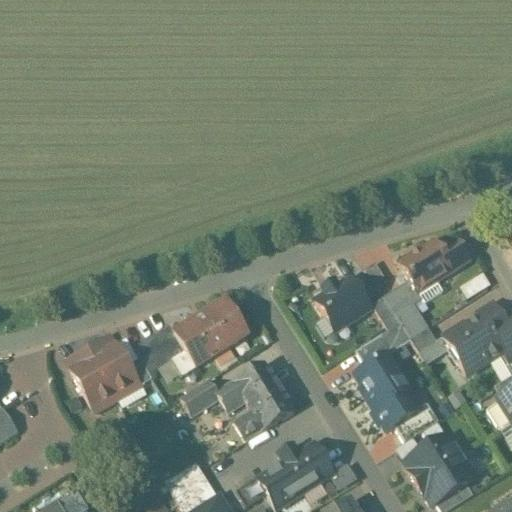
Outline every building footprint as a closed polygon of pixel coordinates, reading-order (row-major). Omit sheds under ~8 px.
[(433,246),(398,268),(409,285),(417,298),(418,297),(468,265),(459,249),(442,260),(433,246)] [(387,285),(375,266),(365,272),(377,291),(387,285)] [(482,277),(459,291),(467,303),(490,289),(482,277)] [(349,284),(315,306),(334,336),(368,314),(349,284)] [(409,285),(396,294),(407,313),(413,310),(422,304),(418,297),(417,298),(409,285)] [(396,294),(383,302),(395,321),(407,313),(396,294)] [(395,321),(383,302),(371,310),(387,336),(399,328),(395,321)] [(246,341),(225,307),(208,318),(229,352),(246,341)] [(511,321),(508,315),(499,321),(492,309),(478,318),(481,322),(503,356),(503,357),(506,362),(511,358),(511,321)] [(428,332),(413,310),(407,313),(395,321),(399,328),(409,344),(428,332)] [(229,352),(208,318),(191,328),(212,362),(229,352)] [(481,322),(458,336),(456,333),(442,342),(466,380),(503,357),(503,356),(481,322)] [(175,339),(174,339),(184,356),(195,373),(212,362),(191,328),(175,339)] [(387,336),(355,356),(365,371),(386,358),(387,360),(410,345),(409,344),(399,328),(387,336)] [(174,339),(175,339),(169,330),(158,337),(174,363),(184,356),(174,339)] [(428,332),(409,344),(419,358),(435,348),(437,347),(428,332)] [(174,363),(158,337),(144,346),(160,372),(174,363)] [(115,349),(105,355),(99,346),(87,353),(117,404),(126,399),(127,392),(137,386),(127,369),(115,349)] [(160,372),(144,346),(133,353),(139,362),(149,379),(160,372)] [(419,358),(419,359),(425,370),(442,359),(435,348),(419,358)] [(117,404),(87,353),(75,360),(80,369),(70,375),(91,412),(101,406),(107,410),(108,410),(117,404)] [(387,360),(386,358),(365,371),(354,379),(366,398),(364,400),(374,416),(371,418),(379,431),(382,430),(386,437),(394,432),(419,416),(418,415),(407,398),(410,396),(387,360)] [(139,362),(127,369),(137,386),(139,390),(152,383),(149,379),(139,362)] [(263,368),(232,389),(233,391),(217,401),(227,417),(244,407),(247,412),(278,392),(263,368)] [(511,379),(494,391),(500,401),(511,393),(511,379)] [(278,392),(247,412),(250,417),(233,428),(245,446),(294,417),(278,392)] [(511,393),(500,401),(497,404),(511,427),(511,393)] [(419,416),(394,432),(404,448),(411,444),(422,437),(437,427),(426,410),(418,415),(419,416)] [(2,414),(0,414),(0,431),(10,425),(2,414)] [(10,425),(0,431),(0,447),(17,437),(10,425)] [(437,427),(422,437),(430,450),(445,441),(437,427)] [(420,457),(404,467),(410,475),(408,476),(415,488),(459,461),(446,440),(445,441),(430,450),(420,457)] [(411,444),(404,448),(396,453),(404,467),(420,457),(411,444)] [(314,448),(297,459),(292,451),(278,460),(283,467),(256,484),(273,511),(278,511),(330,481),(333,479),(314,448)] [(459,461),(415,488),(423,500),(425,499),(432,511),(436,509),(466,489),(474,484),(459,461)] [(196,469),(165,488),(177,507),(208,488),(196,469)] [(333,479),(330,481),(338,494),(356,483),(347,470),(333,479)] [(208,488),(177,507),(179,511),(202,511),(217,503),(208,488)] [(466,489),(436,509),(437,511),(452,511),(472,500),(466,489)] [(511,511),(511,500),(493,511),(511,511)] [(163,511),(157,501),(140,511),(163,511)] [(202,511),(225,511),(219,502),(217,503),(202,511)]
